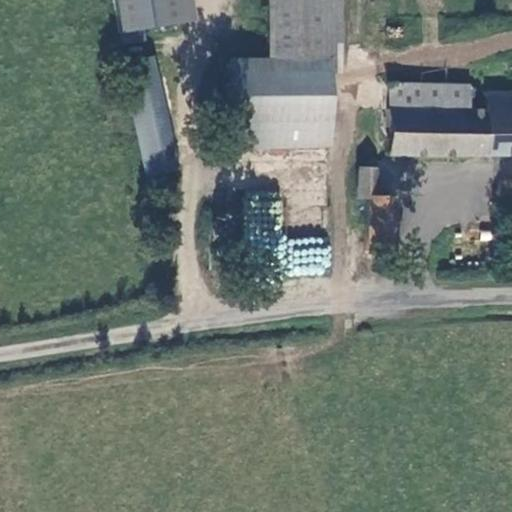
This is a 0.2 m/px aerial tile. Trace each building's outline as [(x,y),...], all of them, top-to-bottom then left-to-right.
[(193,0),(110,0),(116,38),(198,26),(193,0)] [(325,0),(266,0),(266,59),(226,59),(226,147),(326,146),(325,0)] [(118,63),(144,175),(176,167),(150,56),(118,63)] [(468,88),(388,85),(387,110),(467,113),(468,88)] [(511,153),(511,92),(484,92),(484,114),(467,113),(387,110),(386,151),(511,153)] [(376,194),(390,195),(392,171),(378,170),(376,194)] [(389,253),(389,198),(372,198),(372,171),(354,171),(354,198),(363,198),(363,253),(389,253)] [(282,274),(328,275),(329,239),(281,238),(282,196),(246,195),(245,256),(282,257),(282,274)]
